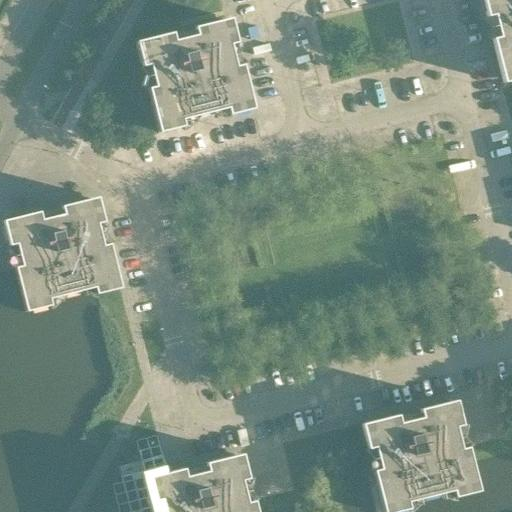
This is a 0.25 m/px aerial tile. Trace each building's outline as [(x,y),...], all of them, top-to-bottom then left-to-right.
[(511,0),(480,0),(485,18),(492,17),(497,38),(491,40),(502,84),(511,81),(511,0)] [(172,34),(142,41),(135,43),(142,68),(148,66),(153,88),(146,89),(158,134),(183,128),(181,121),(226,110),(228,116),(253,110),(242,65),(235,67),(230,46),(236,44),(230,19),(193,28),(195,36),(174,42),(172,34)] [(122,114),(112,116),(114,126),(124,124),(122,114)] [(120,289),(108,244),(102,246),(97,225),(103,223),(97,198),(60,207),(62,215),(41,220),(39,212),(2,222),(8,247),(15,245),(20,267),(13,268),(24,313),(50,306),(49,299),(93,288),(95,295),(120,289)] [(397,415),(367,423),(360,424),(366,450),(373,448),(378,469),(371,471),(381,511),(397,511),(408,509),(407,502),(451,491),(453,498),(477,491),(467,447),(460,449),(455,427),(461,426),(455,401),(418,410),(420,418),(399,423),(397,415)] [(183,469),(153,476),(147,478),(153,503),(159,502),(161,511),(255,511),(253,501),(246,502),(241,481),(248,479),(241,454),(205,463),(207,471),(185,477),(183,469)]
